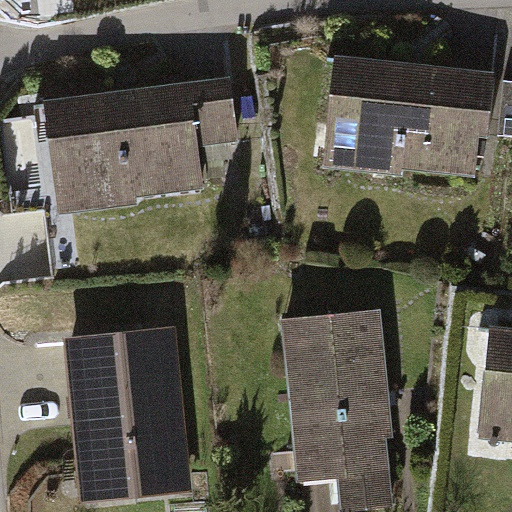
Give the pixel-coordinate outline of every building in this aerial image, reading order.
[(493,75),(347,60),(344,98),(363,100),(356,169),(402,173),(403,166),(473,173),(477,133),(488,134),(493,75)] [(511,81),(504,80),(498,135),(511,136),(511,81)] [(229,81),(55,102),(59,141),(79,139),(88,207),(135,201),(134,193),(200,185),(195,144),(236,139),(229,81)] [(377,311),(286,320),(299,452),(341,448),(342,466),(338,466),(342,508),(390,503),(384,432),(389,431),(377,311)] [(511,329),(498,328),(494,368),(511,369),(511,401),(508,440),(511,439),(511,329)] [(166,332),(75,341),(89,476),(129,472),(131,493),(182,488),(166,332)]
